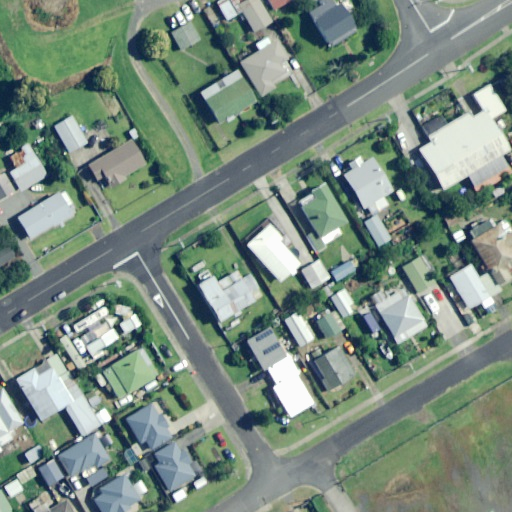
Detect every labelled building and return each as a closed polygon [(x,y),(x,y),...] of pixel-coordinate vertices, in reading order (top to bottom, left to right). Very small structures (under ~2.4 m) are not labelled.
[(270,22),(256,0),(243,0),(235,5),(252,33),(270,22)] [(289,0),(266,0),(272,10),(289,0)] [(313,0),(302,7),(309,18),(328,47),(354,31),(334,0),(313,0)] [(234,15),(226,1),(217,6),(225,21),(234,15)] [(198,40),(188,22),(169,34),(179,51),(198,40)] [(270,43),(266,36),(254,44),(258,51),(248,57),(246,53),(237,58),(240,62),(238,63),(259,97),(280,84),(275,77),(283,73),(278,64),(286,59),(274,41),(270,43)] [(216,125),(224,120),(226,123),(234,119),(232,116),(254,104),(234,70),(197,91),(216,125)] [(511,148),(487,107),(422,147),(448,190),(511,150),(511,148)] [(86,143),(71,117),(53,127),(68,153),(86,143)] [(144,164),(129,140),(86,166),(95,181),(102,177),(109,188),(124,179),(123,177),(144,164)] [(45,175),(25,145),(6,157),(14,169),(7,173),(19,192),(45,175)] [(360,164),(357,158),(352,161),(355,167),(341,176),(362,210),(367,207),(372,215),(387,205),(381,196),(390,190),(370,158),(360,164)] [(507,192),(502,184),(489,193),(495,200),(507,192)] [(319,238),(323,244),(340,234),(336,228),(345,223),(322,185),(309,193),(294,202),(317,240),(319,238)] [(28,239),(50,226),(52,228),(73,215),(59,191),(15,219),(28,239)] [(389,238),(375,215),(363,223),(377,246),(389,238)] [(511,269),(511,237),(502,221),(468,241),(494,286),(507,278),(505,274),(509,272),(511,269)] [(280,239),(267,225),(244,245),(278,283),(298,264),(277,241),(280,239)] [(0,265),(14,257),(7,245),(0,248),(0,265)] [(433,283),(417,257),(400,268),(416,294),(433,283)] [(327,278),(316,260),(299,271),(310,289),(327,278)] [(327,274),(334,284),(340,280),(341,282),(354,273),(346,261),(327,274)] [(483,309),(493,303),(489,296),(495,293),(484,274),(476,278),(468,265),(447,277),(466,309),(479,302),(483,309)] [(239,278),(235,271),(214,284),(210,277),(195,285),(217,322),(259,297),(246,274),(239,278)] [(424,327),(401,289),(384,299),(379,291),(367,298),(395,345),(424,327)] [(122,306),(110,303),(107,312),(118,316),(122,306)] [(108,321),(101,308),(70,325),(77,338),(108,321)] [(342,329),(333,311),(314,321),(323,339),(342,329)] [(136,323),(129,312),(119,318),(125,329),(136,323)] [(311,404),(268,327),(243,341),(260,372),(265,369),(274,384),(270,386),(287,417),(311,404)] [(80,345),(75,349),(67,338),(58,344),(69,361),(74,368),(83,362),(79,356),(84,352),(80,345)] [(355,374),(337,345),(310,361),(321,378),(318,380),(325,392),(355,374)] [(154,376),(138,348),(99,371),(116,399),(154,376)] [(57,380),(50,368),(36,376),(32,370),(14,380),(38,421),(62,406),(80,436),(98,425),(67,374),(57,380)] [(0,444),(10,439),(6,432),(19,424),(0,390),(0,444)] [(169,427),(157,407),(153,409),(151,404),(124,419),(137,444),(143,441),(148,449),(169,437),(165,429),(169,427)] [(107,461),(93,435),(55,455),(67,477),(90,465),(93,469),(107,461)] [(194,476),(174,441),(152,454),(158,464),(153,467),(166,491),(194,476)] [(17,449),(13,443),(0,449),(0,452),(2,457),(17,449)] [(35,446),(22,454),(30,466),(43,458),(35,446)] [(61,477),(51,460),(36,470),(46,486),(61,477)] [(27,468),(14,475),(19,484),(32,478),(27,468)] [(121,511),(139,502),(122,474),(97,489),(99,493),(90,499),(98,511),(121,511)] [(201,476),(190,483),(196,491),(206,484),(201,476)] [(0,511),(10,511),(0,493),(0,511)] [(70,511),(64,501),(45,511),(70,511)]
